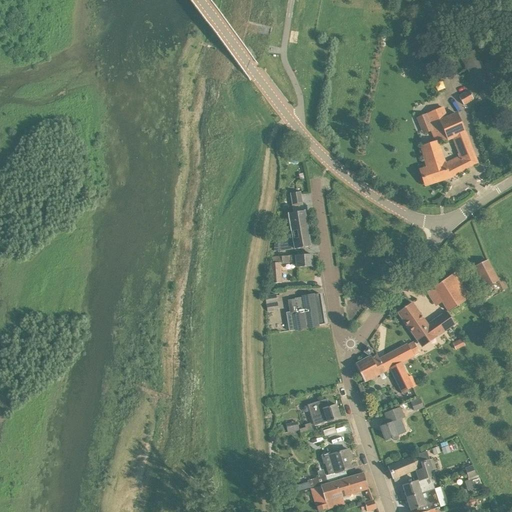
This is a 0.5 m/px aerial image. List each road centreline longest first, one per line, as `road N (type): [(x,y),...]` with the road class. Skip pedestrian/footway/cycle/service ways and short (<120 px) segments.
road 1 (unclassified): [(445,227),(376,197),(330,163),(198,0)]
road 2 (unclassified): [(390,511),(349,389),(349,344)]
road 3 (unclassified): [(349,344),(337,329),(316,179)]
road 4 (unclassified): [(349,344),(445,227)]
